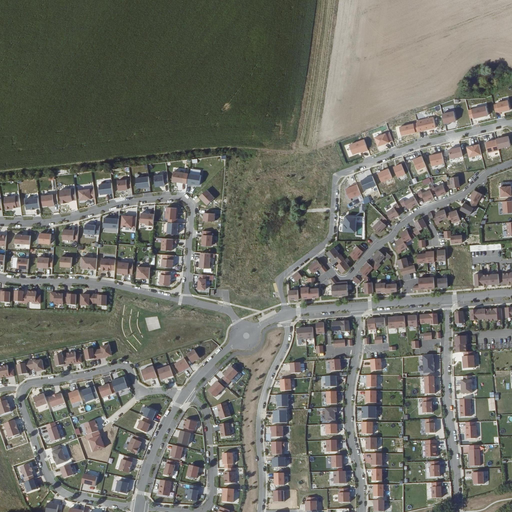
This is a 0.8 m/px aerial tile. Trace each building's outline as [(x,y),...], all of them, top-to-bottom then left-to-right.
[(493,103),(495,113),(510,109),(507,99),(493,103)] [(470,109),(473,119),(488,114),(485,104),(470,109)] [(443,124),(456,121),(453,110),(440,113),(443,124)] [(416,120),(418,132),(436,127),(433,116),(416,120)] [(398,126),(401,136),(416,132),(413,122),(398,126)] [(386,132),(373,137),(377,146),(389,142),(386,132)] [(364,138),(348,144),(352,155),(368,150),(364,138)] [(496,138),(484,141),(487,153),(499,150),(496,138)] [(480,144),(466,145),(467,156),(481,155),(480,144)] [(444,165),(441,154),(434,155),(435,156),(429,157),(432,168),(444,165)] [(412,158),(415,169),(425,167),(422,155),(412,158)] [(401,163),(392,166),(397,177),(405,174),(401,163)] [(381,182),(392,178),(388,167),(377,172),(381,182)] [(187,183),(189,173),(174,171),(172,181),(187,183)] [(201,175),(189,173),(187,183),(187,185),(192,185),(192,184),(200,185),(201,175)] [(168,182),(167,175),(154,176),(155,187),(164,186),(164,183),(168,182)] [(150,186),(149,176),(136,178),(137,188),(150,186)] [(448,188),(459,186),(458,176),(449,177),(450,181),(447,181),(448,188)] [(384,187),(394,183),(392,178),(382,182),(384,187)] [(131,188),(130,180),(127,181),(127,179),(118,180),(119,191),(128,190),(128,188),(131,188)] [(113,193),(112,183),(99,184),(100,194),(113,193)] [(357,183),(344,188),(349,199),(361,194),(357,183)] [(431,187),(435,197),(446,192),(442,183),(431,187)] [(75,188),(58,189),(59,202),(76,201),(75,188)] [(78,199),(94,199),(94,188),(77,189),(78,199)] [(417,193),(419,198),(422,197),(424,201),(433,198),(430,189),(417,193)] [(471,215),(481,193),(473,189),(469,198),(471,199),(468,205),(462,202),(459,210),(471,215)] [(215,198),(207,190),(200,197),(207,205),(215,198)] [(56,193),(40,194),(41,206),(54,205),(54,202),(57,202),(56,193)] [(4,210),(21,207),(19,195),(3,197),(4,210)] [(406,206),(407,209),(418,205),(414,195),(400,201),(402,207),(406,206)] [(399,215),(397,211),(401,209),(398,204),(385,210),(390,220),(399,215)] [(166,217),(168,218),(168,222),(177,223),(177,215),(176,215),(177,213),(178,212),(178,208),(177,207),(167,206),(166,217)] [(436,217),(433,218),(435,224),(439,223),(439,220),(447,218),(444,209),(434,211),(436,217)] [(448,220),(450,219),(452,223),(460,220),(456,209),(445,213),(448,220)] [(139,224),(153,225),(153,213),(139,212),(139,224)] [(215,214),(204,213),(203,221),(214,222),(215,214)] [(137,216),(122,215),(122,226),(136,227),(137,216)] [(343,231),(355,232),(356,216),(343,215),(343,231)] [(386,225),(384,223),(387,220),(383,215),(370,227),(377,234),(386,225)] [(119,218),(105,217),(104,227),(118,228),(119,218)] [(395,247),(397,253),(408,248),(405,241),(421,234),(419,229),(426,226),(423,217),(413,222),(416,228),(407,231),(406,229),(399,232),(401,237),(395,240),(398,246),(395,247)] [(177,223),(168,222),(167,233),(178,234),(179,223),(177,223)] [(83,237),(99,237),(99,225),(84,224),(83,237)] [(61,229),(61,239),(77,240),(77,229),(61,229)] [(450,238),(450,243),(462,243),(462,234),(451,235),(451,230),(443,231),(444,238),(450,238)] [(211,232),(203,231),(202,238),(203,238),(202,246),(212,247),(212,236),(211,236),(211,232)] [(38,232),(38,243),(50,243),(50,233),(38,232)] [(30,234),(14,234),(14,248),(30,248),(30,234)] [(176,240),(162,238),(161,249),(172,250),(173,243),(176,244),(176,240)] [(355,260),(365,248),(359,243),(349,254),(355,260)] [(334,258),(337,261),(342,256),(333,246),(325,253),(332,260),(334,258)] [(36,263),(39,249),(30,248),(28,258),(24,257),(25,252),(19,251),(17,257),(13,256),(12,259),(16,259),(14,269),(23,271),(24,268),(27,269),(29,262),(36,263)] [(371,257),(374,259),(370,266),(377,270),(380,264),(380,263),(385,255),(376,249),(371,257)] [(416,262),(446,261),(445,249),(435,249),(435,250),(424,251),(425,253),(416,253),(416,262)] [(215,254),(201,253),(200,268),(210,269),(210,258),(215,258),(215,254)] [(173,256),(162,255),(161,267),(172,268),(173,256)] [(36,267),(48,268),(48,257),(36,256),(36,267)] [(71,267),(72,257),(61,256),(60,266),(71,267)] [(96,269),(97,258),(82,257),(81,268),(96,269)] [(397,259),(400,275),(416,272),(414,265),(408,266),(406,257),(397,259)] [(111,270),(114,270),(115,259),(102,258),(101,269),(111,270)] [(318,259),(306,266),(311,273),(319,268),(323,273),(326,271),(318,259)] [(342,273),(350,266),(343,259),(335,266),(342,273)] [(132,274),(133,263),(119,262),(118,273),(128,274),(132,274)] [(365,277),(373,267),(366,262),(358,272),(365,277)] [(149,279),(150,268),(138,267),(137,278),(141,278),(141,277),(144,278),(149,279)] [(160,275),(159,284),(170,285),(171,276),(169,275),(169,272),(162,271),(162,275),(160,275)] [(297,271),(291,276),(296,282),(302,276),(297,271)] [(485,277),(485,276),(477,276),(477,288),(485,287),(485,277)] [(500,276),(492,277),(493,287),(501,286),(500,276)] [(492,277),(485,277),(485,287),(493,287),(492,277)] [(206,279),(198,279),(198,289),(205,290),(206,279)] [(364,293),(373,293),(373,282),(363,282),(364,293)] [(375,283),(375,292),(397,292),(397,282),(375,283)] [(331,296),(348,296),(347,284),(331,284),(331,296)] [(318,287),(300,287),(300,298),(318,298),(318,287)] [(0,302),(9,302),(10,290),(0,290),(0,302)] [(16,303),(40,304),(41,295),(36,295),(36,291),(25,291),(25,290),(13,290),(12,302),(16,302),(16,303)] [(298,290),(289,291),(289,300),(299,299),(298,290)] [(64,304),(75,305),(76,294),(49,292),(49,303),(64,304)] [(79,305),(106,305),(107,294),(79,294),(79,305)] [(487,311),(471,312),(472,322),(488,321),(488,323),(503,322),(503,311),(487,312),(487,311)] [(464,313),(456,314),(457,326),(465,325),(464,313)] [(146,318),(148,331),(160,329),(157,316),(146,318)] [(429,316),(420,317),(420,326),(430,325),(429,316)] [(437,316),(429,316),(430,325),(430,327),(437,326),(437,316)] [(416,317),(408,318),(409,329),(417,328),(416,317)] [(404,318),(396,319),(397,330),(405,329),(404,318)] [(396,319),(388,320),(389,331),(397,330),(396,319)] [(375,329),(375,320),(367,321),(368,332),(376,331),(375,329)] [(384,320),(375,320),(375,329),(385,329),(384,320)] [(349,321),(341,322),(342,330),(343,332),(350,332),(349,321)] [(341,322),(332,322),(333,331),(342,330),(341,322)] [(324,323),(317,323),(317,334),(325,334),(324,323)] [(313,327),(305,328),(306,339),(314,338),(313,327)] [(306,339),(305,328),(297,329),(298,340),(306,339)] [(464,354),(467,354),(466,346),(468,346),(467,338),(456,339),(456,347),(455,347),(456,355),(464,354)] [(345,340),(334,341),(334,348),(345,347),(345,340)] [(93,348),(83,349),(84,360),(111,357),(110,345),(99,346),(99,349),(93,350),(93,348)] [(191,363),(199,358),(194,349),(185,354),(191,363)] [(54,367),(82,362),(80,354),(75,354),(75,351),(64,353),(64,354),(52,356),(54,367)] [(463,358),(464,370),(475,370),(474,353),(467,354),(464,354),(465,358),(463,358)] [(179,374),(190,367),(184,357),(173,364),(179,374)] [(24,361),(24,360),(15,361),(17,375),(27,374),(27,370),(33,369),(33,372),(43,371),(42,359),(24,361)] [(328,360),(329,371),(341,371),(340,359),(328,360)] [(381,372),(380,361),(370,361),(371,373),(381,372)] [(300,362),(290,363),(290,373),(301,372),(300,362)] [(0,378),(14,375),(13,367),(7,368),(7,365),(0,366),(0,378)] [(156,370),(159,380),(173,376),(169,365),(156,370)] [(143,381),(156,378),(153,366),(139,369),(143,381)] [(227,384),(238,373),(230,366),(220,377),(227,384)] [(337,386),(337,376),(325,376),(326,387),(337,386)] [(438,393),(437,376),(428,376),(429,393),(438,393)] [(473,376),(467,376),(467,380),(465,380),(465,393),(473,393),(473,376)] [(376,389),(376,377),(367,377),(367,389),(376,389)] [(112,383),(115,393),(127,389),(123,378),(115,380),(115,379),(111,381),(112,383)] [(291,379),(280,380),(281,391),(292,390),(291,379)] [(225,392),(223,390),(225,388),(216,380),(207,390),(217,400),(225,392)] [(115,393),(112,383),(98,388),(101,398),(115,393)] [(94,392),(93,392),(91,387),(81,390),(84,403),(96,400),(94,392)] [(67,393),(71,405),(81,401),(77,390),(67,393)] [(336,403),(336,391),(325,391),(325,403),(336,403)] [(47,397),(51,408),(65,403),(61,392),(47,397)] [(375,404),(376,392),(365,392),(365,404),(375,404)] [(44,394),(32,396),(35,407),(47,404),(44,394)] [(276,407),(289,406),(288,394),(276,395),(276,407)] [(5,400),(4,396),(0,396),(0,413),(0,415),(10,411),(9,407),(8,403),(7,403),(6,399),(5,400)] [(427,412),(435,412),(435,401),(426,401),(427,412)] [(230,417),(225,403),(215,406),(219,417),(220,416),(221,420),(230,417)] [(463,404),(463,416),(474,416),(473,404),(463,404)] [(155,412),(145,408),(141,416),(151,421),(155,412)] [(337,408),(325,408),(326,421),(335,420),(335,412),(337,412),(337,408)] [(375,420),(375,408),(362,408),(361,420),(375,420)] [(436,418),(429,418),(429,432),(438,432),(438,422),(437,422),(436,418)] [(18,434),(13,420),(3,423),(8,437),(18,434)] [(95,424),(94,420),(83,424),(87,435),(97,431),(96,427),(97,427),(96,424),(95,424)] [(196,423),(184,420),(182,428),(184,429),(183,432),(191,434),(192,431),(194,431),(196,423)] [(149,425),(140,421),(136,429),(145,433),(149,425)] [(54,422),(45,425),(51,442),(61,439),(54,422)] [(230,437),(228,424),(219,425),(221,438),(230,437)] [(371,436),(372,424),(361,424),(361,435),(371,436)] [(290,437),(289,426),(265,426),(265,433),(270,433),(271,438),(290,437)] [(336,435),(336,426),(325,426),(325,436),(336,435)] [(469,438),(479,438),(479,426),(469,426),(469,438)] [(103,448),(97,431),(87,435),(84,436),(86,441),(88,440),(92,452),(103,448)] [(136,454),(142,438),(131,434),(126,450),(136,454)] [(375,451),(375,439),(365,439),(365,451),(375,451)] [(270,442),(271,455),(282,454),(282,448),(285,448),(284,441),(270,442)] [(337,449),(337,441),(325,442),(326,453),(336,453),(336,449),(337,449)] [(439,443),(429,443),(429,456),(439,456),(439,448),(439,443)] [(65,461),(61,448),(60,449),(59,445),(50,448),(52,452),(51,452),(53,456),(52,456),(54,461),(54,460),(56,465),(65,461)] [(182,448),(172,446),(169,457),(179,459),(182,448)] [(472,465),(482,465),(482,448),(472,449),(472,465)] [(226,469),(231,469),(231,465),(232,465),(232,454),(222,454),(222,465),(223,465),(223,469),(226,469)] [(128,473),(132,458),(121,455),(117,470),(128,473)] [(381,461),(381,455),(370,455),(370,466),(380,466),(380,461),(381,461)] [(285,457),(272,458),(273,467),(285,467),(285,457)] [(342,464),(341,457),(330,457),(330,469),(340,469),(340,464),(342,464)] [(175,462),(166,460),(162,475),(171,477),(175,462)] [(29,468),(27,464),(19,467),(24,482),(33,479),(30,471),(31,471),(30,468),(29,468)] [(59,467),(63,478),(73,475),(70,464),(59,467)] [(433,476),(442,476),(441,464),(432,465),(433,476)] [(198,468),(188,466),(185,476),(195,479),(198,468)] [(231,469),(226,469),(226,473),(222,473),(222,478),(223,478),(224,484),(234,484),(234,469),(231,469)] [(485,472),(474,472),(474,476),(475,476),(476,484),(485,484),(485,472)] [(82,473),(80,483),(94,487),(97,477),(82,473)] [(284,483),(284,473),(275,473),(275,484),(284,483)] [(344,485),(344,473),(332,473),(332,485),(344,485)] [(24,482),(22,482),(25,492),(35,489),(34,485),(36,484),(34,478),(33,479),(24,482)] [(125,494),(128,479),(121,478),(120,481),(117,481),(114,491),(125,494)] [(170,482),(159,480),(157,495),(167,496),(170,482)] [(383,495),(383,483),(373,483),(373,495),(383,495)] [(197,487),(188,486),(186,502),(195,503),(197,491),(196,491),(197,487)] [(443,486),(434,486),(434,497),(443,497),(443,486)] [(232,490),(222,489),(221,502),(231,503),(232,490)] [(273,491),(273,502),(284,502),(284,490),(273,491)] [(348,504),(348,494),(347,494),(347,490),(338,490),(339,494),(338,494),(338,504),(348,504)] [(384,510),(384,499),(373,499),(373,510),(384,510)] [(55,511),(57,505),(46,503),(43,511),(55,511)]
